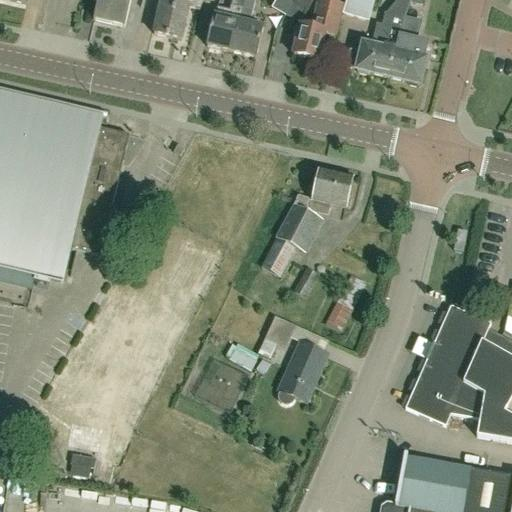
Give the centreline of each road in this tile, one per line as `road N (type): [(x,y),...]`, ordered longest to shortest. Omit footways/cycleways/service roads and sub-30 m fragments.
road 1 (tertiary): [(0,56),(437,151)]
road 2 (unclassified): [(312,511),(385,342),(437,151)]
road 3 (unknown): [(131,85),(81,297),(0,401)]
